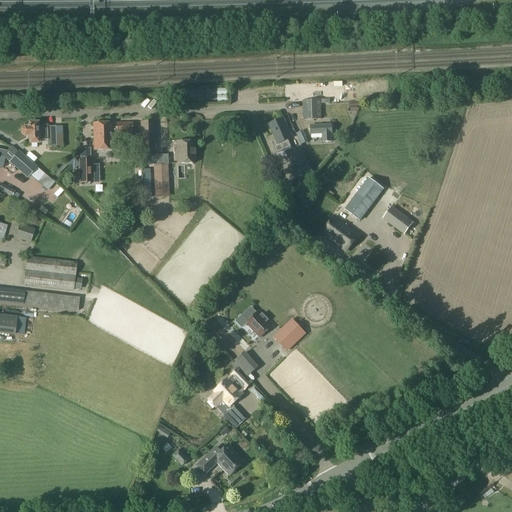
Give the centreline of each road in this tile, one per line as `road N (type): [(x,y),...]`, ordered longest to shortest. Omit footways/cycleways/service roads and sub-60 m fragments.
road 1 (unclassified): [(0,115),(296,107)]
road 2 (unknown): [(328,477),(264,384),(260,366),(268,352)]
road 3 (tertiary): [(344,469),(464,404)]
road 4 (unclassified): [(413,511),(511,437)]
